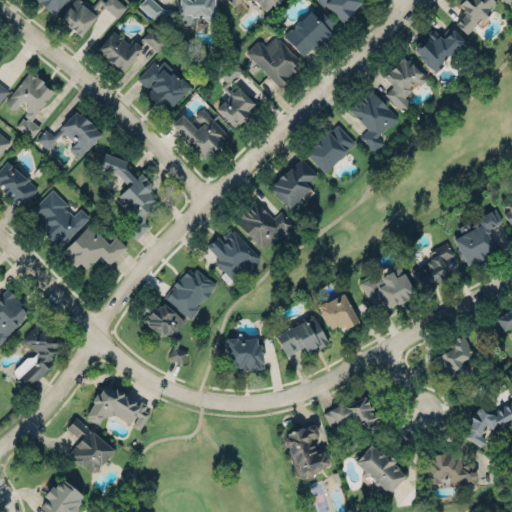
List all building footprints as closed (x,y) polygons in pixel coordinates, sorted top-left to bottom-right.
[(64,0),(54,14),(43,6),(46,0),(40,0),(38,2),(36,2),(34,0),(64,0)] [(126,6),(118,0),(104,0),(104,1),(102,0),(95,0),(89,10),(77,2),(78,0),(72,0),(58,18),(64,23),(64,24),(80,36),(96,16),(91,12),(99,2),(101,3),(102,5),(116,17),(126,6)] [(142,0),(138,5),(154,20),(163,9),(153,0),(142,0)] [(213,0),(178,0),(179,24),(193,24),(193,19),(214,18),(213,0)] [(228,0),(234,5),(239,0),(251,0),(266,12),(276,0),(228,0)] [(319,0),(340,21),(361,1),(360,0),(319,0)] [(493,0),(462,0),(458,4),(463,9),(461,11),(464,14),(455,23),(465,34),(475,24),(475,23),(480,18),(482,20),(491,11),(488,8),(494,1),(493,0)] [(302,54),(311,46),(315,50),(331,35),(328,31),(334,25),(316,6),(310,11),(300,20),(297,20),(293,24),(293,27),(291,30),(289,28),(283,35),(302,54)] [(150,30),(137,46),(133,42),(130,45),(120,37),(123,37),(122,34),(120,33),(117,34),(112,29),(96,49),(99,51),(100,53),(104,57),(103,58),(107,61),(110,62),(122,72),(141,48),(140,46),(143,41),(155,51),(164,41),(150,30)] [(452,29),(442,39),(434,29),(429,29),(425,33),(427,37),(422,42),(418,41),(414,45),(413,49),(418,55),(417,56),(426,64),(428,63),(435,71),(442,64),(441,62),(444,58),(448,63),(467,44),(452,29)] [(245,52),(256,41),(260,41),(264,45),(275,35),(298,59),(294,64),(297,67),(278,85),(245,52)] [(0,54),(1,55),(0,56),(0,83),(8,90),(0,100),(0,54)] [(382,76),(392,86),(384,94),(401,111),(409,103),(403,97),(424,76),(404,55),(382,76)] [(135,77),(153,59),(158,64),(162,59),(189,86),(167,109),(160,103),(158,106),(144,94),(149,89),(135,77)] [(238,87),(230,92),(226,86),(239,73),(239,68),(232,59),(216,72),(224,80),(227,80),(220,86),(229,95),(226,97),(229,108),(227,109),(224,101),(223,100),(215,107),(233,127),(249,112),(247,110),(253,103),(238,87)] [(31,121),(53,90),(27,71),(4,104),(13,110),(21,100),(30,106),(15,127),(31,138),(39,127),(31,121)] [(397,118),(370,89),(349,109),(367,129),(359,136),(373,150),(382,142),(377,136),(397,118)] [(181,114),(170,124),(202,158),(221,142),(220,141),(227,134),(202,108),(201,109),(199,109),(194,113),(194,115),(193,116),(197,120),(192,125),(181,114)] [(74,111),(59,127),(61,129),(53,135),(45,128),(36,139),(47,148),(55,138),(62,132),(73,142),(68,147),(77,157),(100,134),(93,129),(94,127),(79,113),(77,114),(74,111)] [(304,151),(323,172),(355,143),(337,124),(328,133),(326,131),(304,151)] [(0,132),(9,141),(0,152),(0,132)] [(134,178),(140,172),(146,179),(145,179),(148,182),(149,190),(147,192),(150,194),(150,200),(153,203),(144,211),(142,213),(143,221),(148,226),(135,239),(125,229),(134,219),(134,216),(131,212),(131,209),(124,201),(122,202),(116,195),(125,188),(128,186),(115,173),(113,173),(98,165),(100,160),(103,152),(126,161),(123,167),(134,178)] [(300,156),(317,174),(307,184),(310,187),(288,208),(269,189),(273,185),(271,183),(277,178),(276,177),(283,171),(284,171),(290,166),(300,156)] [(0,167),(0,188),(23,206),(38,186),(4,161),(0,167)] [(52,189),(66,204),(66,208),(73,215),(81,207),(92,217),(81,228),(60,249),(46,236),(58,224),(41,226),(32,210),(52,189)] [(272,218),(255,199),(233,219),(263,251),(293,224),(280,210),(272,218)] [(511,200),(502,205),(511,224),(511,223),(511,200)] [(452,239),(472,228),(470,225),(477,221),(476,218),(494,208),(501,221),(487,229),(489,232),(487,233),(496,249),(485,255),(486,257),(477,261),(476,260),(466,265),(452,239)] [(63,251),(83,271),(99,254),(109,264),(126,246),(115,236),(109,243),(88,224),(63,251)] [(228,229),(223,234),(227,239),(221,244),(221,241),(216,235),(204,246),(216,257),(212,261),(232,281),(241,272),(242,269),(248,264),(249,265),(252,263),(254,263),(257,261),(258,256),(234,229),(231,232),(228,229)] [(434,247),(445,241),(452,254),(441,260),(448,272),(443,275),(444,278),(437,283),(436,282),(426,287),(424,285),(419,288),(411,274),(419,269),(420,271),(427,266),(425,262),(429,260),(429,258),(437,253),(434,247)] [(373,279),(372,276),(360,282),(372,306),(384,300),(387,307),(414,293),(400,266),(373,279)] [(195,268),(192,272),(187,268),(179,279),(177,278),(172,284),(176,287),(175,288),(172,286),(163,297),(189,318),(197,308),(194,306),(200,299),(202,301),(210,292),(209,291),(215,284),(207,277),(206,278),(200,273),(200,272),(195,268)] [(0,340),(29,313),(6,288),(0,294),(0,340)] [(341,291),(358,321),(344,328),(341,325),(336,327),(335,325),(329,328),(327,325),(325,324),(318,312),(319,309),(317,305),(341,291)] [(172,336),(184,319),(158,301),(143,323),(162,336),(165,331),(172,336)] [(511,330),(511,307),(495,318),(503,331),(510,326),(511,330)] [(311,315),(317,324),(318,323),(325,334),(323,335),(327,343),(319,349),(316,346),(306,352),(303,347),(287,356),(274,335),(289,326),(290,328),(304,320),(304,316),(308,313),(311,315)] [(30,343),(26,344),(22,342),(21,337),(37,319),(43,324),(41,327),(52,337),(55,336),(58,339),(58,343),(56,346),(54,347),(56,350),(49,356),(52,358),(49,361),(51,364),(34,381),(36,383),(31,389),(28,385),(24,389),(15,380),(32,362),(34,363),(34,359),(38,356),(38,355),(38,352),(36,352),(34,350),(31,348),(30,343)] [(466,375),(466,361),(467,361),(467,336),(450,336),(450,351),(438,351),(437,374),(466,375)] [(263,368),(239,371),(239,367),(237,368),(236,365),(228,366),(225,339),(236,338),(236,340),(263,337),(264,345),(260,346),(263,368)] [(167,357),(181,364),(186,351),(172,345),(167,357)] [(100,418),(98,423),(96,422),(95,423),(87,419),(88,418),(84,416),(92,403),(90,402),(95,394),(97,395),(100,390),(108,388),(112,390),(114,389),(122,394),(121,396),(123,397),(124,396),(138,404),(140,401),(146,405),(143,409),(149,413),(139,429),(131,425),(136,416),(135,415),(133,418),(132,418),(128,424),(112,415),(110,416),(108,416),(101,418),(100,418)] [(323,414),(329,428),(351,418),(358,432),(379,423),(365,394),(323,414)] [(479,446),(460,435),(480,404),(492,409),(511,399),(511,400),(511,415),(499,424),(490,429),(479,446)] [(75,415),(114,450),(108,456),(105,457),(100,464),(98,462),(95,465),(98,468),(95,471),(93,470),(91,472),(82,465),(81,466),(72,459),(74,457),(67,451),(72,445),(71,444),(76,438),(64,427),(75,415)] [(305,477),(310,476),(312,471),(314,472),(319,471),(320,468),(326,466),(328,463),(326,456),(323,455),(322,451),(315,454),(313,448),(313,445),(312,441),(310,440),(310,439),(316,437),(317,434),(314,425),(311,424),(306,426),(305,428),(301,429),(300,427),(285,432),(286,437),(285,437),(282,441),(284,445),(287,447),(290,456),(293,457),(295,465),(297,465),(300,475),(305,477)] [(355,462),(354,460),(369,443),(376,450),(379,450),(382,452),(381,455),(384,453),(386,452),(393,458),(393,461),(391,463),(394,463),(397,466),(397,469),(403,474),(403,475),(387,492),(379,484),(377,484),(374,484),(373,481),(373,479),(373,478),(366,471),(363,471),(355,462)] [(461,464),(460,451),(426,453),(428,483),(440,482),(439,478),(448,477),(449,482),(461,481),(461,487),(475,486),(474,463),(461,464)] [(62,480),(83,496),(80,500),(80,503),(77,506),(75,511),(43,511),(38,507),(47,498),(44,496),(48,492),(51,487),(53,489),(59,481),(62,480)]
